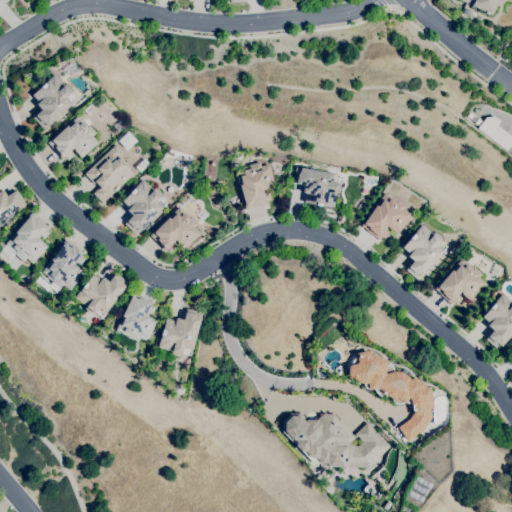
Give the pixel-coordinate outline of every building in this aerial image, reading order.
[(498,0),(491,15),(460,0),(498,0)] [(43,129),(32,117),(34,115),(35,115),(40,110),(35,104),(37,102),(31,95),(39,87),(44,83),(47,80),(53,74),(63,85),(70,93),(75,99),(71,103),(47,125),(43,129)] [(88,116),(83,110),(91,103),(96,108),(88,116)] [(477,125),(466,116),(469,112),(480,120),(477,125)] [(68,160),(64,156),(62,158),(47,142),(49,140),(50,140),(66,125),(66,126),(76,116),(81,121),(88,128),(87,126),(88,125),(95,132),(92,136),(98,142),(81,158),(73,150),(74,150),(72,148),(69,150),(74,154),(68,160)] [(511,143),(506,151),(476,128),(485,118),(493,116),(500,121),(496,125),(511,136),(511,143)] [(126,150),(118,141),(127,132),(136,141),(126,150)] [(101,203),(92,193),(99,187),(95,183),(94,184),(84,173),(115,144),(123,152),(118,157),(126,165),(133,173),(101,203)] [(245,210),(244,205),(239,186),(235,170),(242,168),(242,170),(247,169),(246,165),(259,162),(260,166),(268,164),(274,187),(262,190),(262,194),(268,192),(271,200),(265,202),(266,204),(252,208),(252,207),(245,210)] [(333,208),(323,206),(323,205),(303,202),(305,193),(301,193),(303,185),(293,183),(296,167),(339,174),(337,183),(339,183),(340,187),(340,190),(338,194),(336,193),(333,208)] [(135,235),(123,223),(126,221),(131,215),(126,210),(128,207),(121,200),(129,192),(133,188),(136,185),(142,180),(152,189),(153,189),(160,196),(159,197),(165,202),(161,206),(162,207),(139,232),(135,235)] [(0,190),(2,189),(6,195),(13,191),(22,205),(19,207),(19,206),(0,218),(0,190)] [(377,239),(369,233),(371,230),(367,228),(368,227),(362,223),(383,193),(389,197),(390,196),(395,200),(395,199),(406,206),(403,210),(409,214),(396,233),(385,226),(384,228),(389,232),(384,239),(380,236),(377,239)] [(171,252),(167,249),(165,251),(149,235),(152,232),(153,232),(178,206),(184,212),(182,213),(189,219),(190,218),(189,217),(190,216),(197,224),(194,227),(200,233),(184,249),(175,240),(172,242),(176,247),(171,252)] [(31,263),(25,258),(22,261),(14,254),(10,259),(0,250),(5,244),(4,243),(8,239),(10,240),(16,234),(14,232),(29,215),(34,220),(35,219),(38,221),(43,225),(44,223),(47,226),(45,229),(49,232),(43,238),(44,239),(41,241),(47,246),(31,263)] [(419,278),(406,267),(412,261),(406,256),(408,253),(401,247),(420,224),(431,234),(432,233),(435,233),(439,236),(441,239),(439,241),(446,246),(419,278)] [(56,293),(49,288),(47,291),(34,282),(38,276),(49,285),(51,282),(52,281),(47,277),(47,276),(41,272),(44,267),(47,268),(52,261),(50,260),(63,243),(69,247),(70,246),(73,247),(81,253),(82,252),(83,252),(81,255),(85,258),(80,265),(78,267),(83,271),(69,290),(63,285),(60,289),(59,288),(56,293)] [(456,304),(452,301),(450,303),(442,296),(443,296),(440,293),(441,292),(435,287),(460,258),(466,263),(466,262),(471,267),(472,266),(481,274),(478,277),(485,282),(469,300),(459,292),(457,294),(462,298),(456,304)] [(100,317),(94,312),(92,314),(89,313),(86,311),(84,308),(85,306),(74,297),(79,290),(81,287),(82,287),(85,282),(86,283),(92,273),(100,279),(102,277),(108,281),(113,275),(121,282),(123,279),(128,283),(124,288),(123,287),(104,312),(100,317)] [(511,332),(497,350),(485,339),(492,330),(486,325),(488,323),(481,316),(500,294),(511,303),(511,332)] [(132,350),(111,340),(116,330),(115,329),(121,316),(131,296),(137,299),(138,297),(141,299),(141,298),(150,303),(149,305),(155,307),(151,314),(152,314),(150,318),(156,321),(146,341),(139,338),(137,342),(136,341),(132,350)] [(178,356),(173,355),(171,353),(171,351),(157,348),(159,339),(160,339),(161,335),(160,335),(162,329),(165,318),(175,320),(175,318),(183,320),(185,311),(196,313),(202,314),(200,322),(198,322),(191,350),(191,349),(189,355),(181,353),(180,356),(178,356)] [(407,441),(397,427),(408,419),(412,412),(410,402),(407,403),(403,401),(402,402),(396,404),(392,402),(391,398),(386,395),(381,396),(380,396),(379,396),(379,395),(378,395),(378,394),(377,394),(376,393),(375,392),(374,392),(374,391),(373,391),(373,390),(372,390),(372,389),(366,389),(366,388),(365,388),(365,387),(364,387),(364,386),(363,386),(363,385),(362,384),(362,383),(347,379),(348,365),(349,365),(354,357),(355,357),(355,353),(368,350),(369,354),(374,355),(383,360),(385,367),(387,365),(391,366),(393,371),(399,372),(406,376),(408,379),(413,378),(424,384),(422,387),(428,386),(431,399),(433,408),(429,409),(431,416),(423,430),(407,441)] [(368,467),(342,467),(342,466),(330,466),(326,462),(311,462),(281,432),(282,421),(289,414),(299,416),(304,421),(304,420),(315,420),(322,414),(333,414),(355,437),(350,442),(355,447),(361,441),(354,434),(367,422),(390,446),(368,467)]
